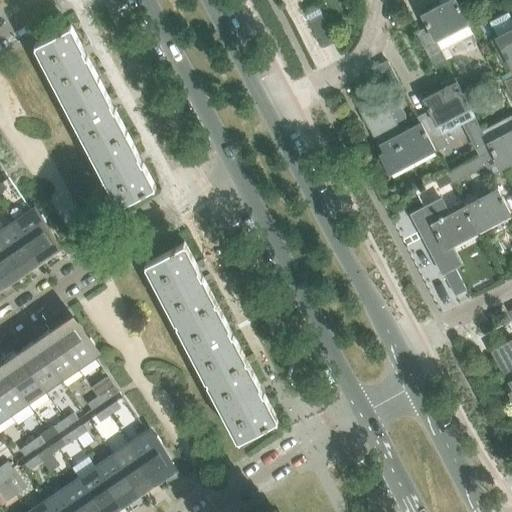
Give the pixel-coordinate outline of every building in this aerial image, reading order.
[(473,33),(467,22),(468,21),(456,0),(439,0),(442,4),(422,15),(428,27),(417,33),(434,67),(447,60),(446,59),(452,56),(447,47),(473,33)] [(334,40),(317,7),(306,13),(323,46),(334,40)] [(511,22),(508,14),(491,23),(498,38),(496,38),(500,47),(495,50),(502,62),(507,60),(511,70),(511,69),(511,22)] [(99,78),(70,24),(69,25),(70,26),(37,43),(37,42),(35,42),(64,97),(99,78)] [(405,94),(388,61),(376,67),(394,100),(405,94)] [(444,135),(463,125),(475,149),(480,147),(483,154),(493,149),(483,130),(482,130),(470,108),(471,107),(457,80),(456,81),(454,77),(440,84),(440,85),(442,88),(419,100),(426,112),(417,117),(420,122),(435,151),(436,150),(437,150),(448,144),(444,135)] [(127,132),(99,78),(64,97),(92,150),(127,132)] [(435,151),(420,122),(406,129),(406,128),(406,127),(405,125),(406,123),(406,118),(406,116),(405,114),(405,112),(403,110),(402,108),(401,107),(399,106),(395,104),(393,103),(391,103),(387,104),(385,100),(361,112),(380,147),(381,147),(383,152),(379,154),(390,174),(435,151)] [(511,159),(511,114),(483,130),(493,149),(501,166),(511,159)] [(156,187),(139,154),(127,132),(92,150),(121,205),(122,205),(121,203),(154,186),(155,187),(156,187)] [(504,171),(501,166),(493,149),(483,154),(447,173),(452,183),(453,184),(483,168),(488,178),(491,177),(493,180),(503,174),(502,172),(504,171)] [(452,183),(447,173),(435,179),(440,189),(452,183)] [(510,212),(498,189),(464,206),(477,230),(510,212)] [(462,263),(451,243),(477,230),(464,206),(449,214),(441,199),(413,214),(421,231),(428,227),(432,234),(424,237),(443,273),(454,294),(466,288),(455,267),(462,263)] [(56,239),(45,223),(47,222),(42,215),(40,216),(36,209),(14,223),(39,261),(52,252),(47,244),(56,239)] [(39,261),(14,223),(0,232),(0,236),(24,271),(39,261)] [(24,271),(0,236),(0,272),(7,283),(24,271)] [(216,301),(184,241),(183,242),(184,243),(148,262),(147,261),(146,261),(178,321),(216,301)] [(247,360),(216,301),(178,321),(208,380),(247,360)] [(95,345),(90,338),(89,339),(78,323),(69,329),(64,321),(53,329),(78,366),(98,353),(94,346),(95,345)] [(78,366),(53,329),(36,341),(61,378),(78,366)] [(511,340),(492,351),(508,383),(510,382),(511,386),(511,390),(509,392),(511,397),(511,340)] [(61,378),(36,341),(19,352),(44,389),(61,378)] [(44,389),(19,352),(2,364),(27,401),(44,389)] [(278,420),(247,360),(208,380),(240,440),(241,440),(241,439),(276,420),(277,421),(278,420)] [(27,401),(2,364),(0,365),(0,397),(10,413),(27,401)] [(112,396),(108,389),(107,390),(101,381),(92,387),(97,396),(98,397),(102,403),(112,396)] [(102,403),(98,397),(97,396),(88,403),(92,410),(102,403)] [(0,419),(10,413),(0,397),(0,419)] [(110,415),(120,408),(116,401),(105,408),(106,409),(110,415)] [(110,415),(106,409),(105,408),(96,415),(100,422),(110,415)] [(68,426),(79,419),(74,412),(64,419),(64,420),(68,426)] [(68,426),(64,420),(64,419),(54,426),(58,433),(68,426)] [(76,438),(87,431),(82,424),(72,431),(72,432),(76,438)] [(171,460),(161,444),(162,443),(157,436),(156,437),(151,430),(131,443),(157,481),(168,473),(162,466),(171,460)] [(76,438),(72,432),(72,431),(62,438),(67,445),(76,438)] [(35,449),(45,442),(40,435),(30,442),(30,443),(35,449)] [(35,449),(30,443),(30,442),(20,449),(25,456),(35,449)] [(157,481),(131,443),(114,455),(140,492),(157,481)] [(42,461),(53,454),(48,447),(38,454),(38,455),(42,461)] [(42,461),(38,455),(38,454),(28,461),(33,468),(42,461)] [(140,492),(114,455),(97,467),(123,504),(140,492)] [(26,488),(17,475),(18,474),(8,461),(0,466),(0,470),(7,482),(16,495),(26,488)] [(110,511),(123,504),(97,467),(80,478),(103,511),(110,511)] [(103,511),(80,478),(63,490),(78,511),(103,511)] [(78,511),(63,490),(46,501),(53,511),(78,511)] [(53,511),(46,501),(30,511),(53,511)]
